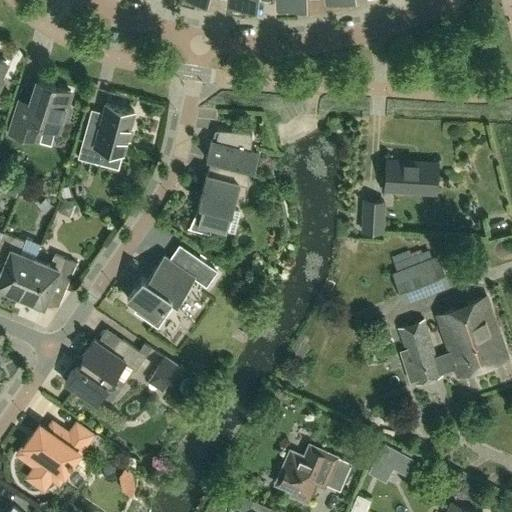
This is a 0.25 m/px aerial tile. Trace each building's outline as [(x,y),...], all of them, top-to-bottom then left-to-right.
[(40,81),(33,102),(20,98),(9,132),(23,137),(28,121),(43,126),(42,129),(55,134),(56,130),(58,131),(62,118),(67,120),(71,109),(66,107),(71,91),(54,86),(55,84),(51,82),(51,84),(40,81)] [(134,111),(106,103),(99,129),(87,126),(78,158),(101,164),(106,149),(123,153),(126,139),(129,140),(133,128),(130,127),(134,111)] [(254,170),(255,166),(259,152),(250,150),(252,132),(217,129),(217,130),(218,130),(216,141),(210,140),(206,158),(211,159),(207,174),(205,173),(200,193),(205,195),(201,210),(198,209),(190,227),(188,226),(188,227),(210,232),(212,227),(222,229),(228,206),(232,208),(238,183),(246,185),(246,187),(247,187),(249,169),(254,170)] [(436,192),(438,162),(386,159),(385,189),(436,192)] [(385,200),(363,199),(361,231),(383,232),(385,200)] [(18,299),(34,258),(19,252),(24,240),(2,231),(2,232),(0,236),(0,260),(4,263),(0,273),(0,288),(3,291),(15,298),(18,299)] [(403,303),(450,285),(437,254),(432,257),(429,250),(395,264),(397,270),(391,272),(403,303)] [(50,265),(34,258),(18,299),(20,300),(35,304),(43,305),(46,299),(58,305),(76,262),(55,253),(50,265)] [(142,276),(127,298),(138,305),(134,310),(157,326),(175,301),(176,301),(193,277),(206,286),(217,270),(192,253),(182,267),(164,255),(147,279),(142,276)] [(457,376),(508,358),(486,295),(436,314),(452,356),(439,360),(424,318),(398,328),(416,384),(442,375),(441,372),(454,367),(457,376)] [(77,364),(64,381),(96,403),(106,388),(107,389),(109,389),(110,389),(111,389),(113,389),(114,388),(116,387),(116,385),(117,385),(117,384),(117,382),(117,381),(117,380),(117,379),(116,378),(116,377),(114,376),(124,362),(135,370),(146,355),(123,339),(116,350),(114,348),(109,349),(94,338),(82,355),(84,357),(79,365),(77,364)] [(179,366),(165,356),(155,369),(170,379),(179,366)] [(48,430),(39,424),(19,453),(37,466),(29,477),(43,486),(51,475),(59,481),(84,444),(53,423),(48,430)] [(340,490),(352,462),(310,444),(304,456),(290,450),(276,483),(293,490),(292,494),(307,501),(315,482),(324,485),(325,484),(340,490)] [(476,511),(452,502),(447,511),(476,511)]
